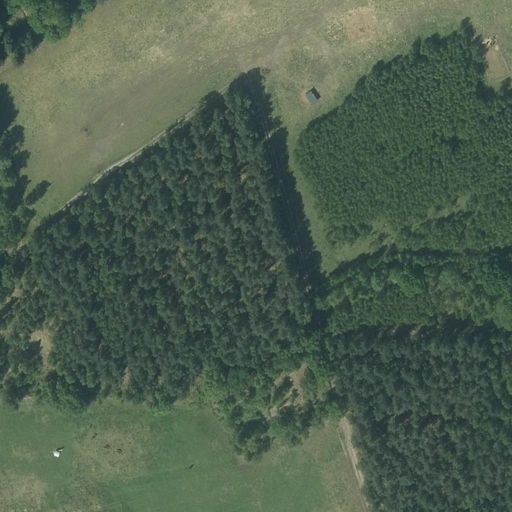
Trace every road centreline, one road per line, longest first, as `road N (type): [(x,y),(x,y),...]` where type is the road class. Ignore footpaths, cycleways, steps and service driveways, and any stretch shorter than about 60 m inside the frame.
road 1 (track): [(346,0),(32,233),(0,121)]
road 2 (track): [(370,511),(245,75)]
road 3 (track): [(342,418),(250,461),(183,410),(0,405)]
